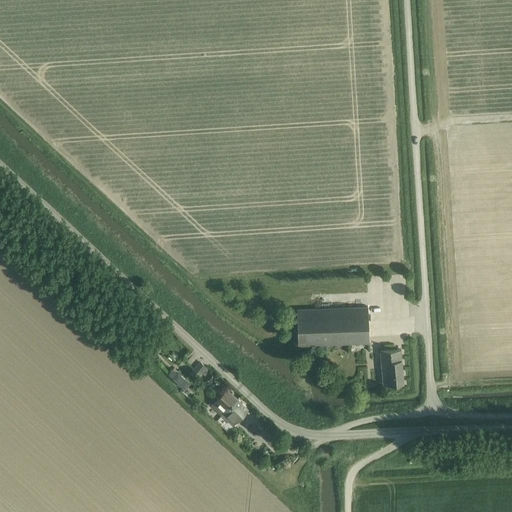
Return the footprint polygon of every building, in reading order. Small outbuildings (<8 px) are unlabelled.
[(369,343),(368,307),(297,310),(298,346),(369,343)] [(380,350),(383,385),(404,383),(401,349),(380,350)] [(201,363),(193,370),(198,375),(202,371),(205,374),(209,370),(201,363)] [(182,379),(189,372),(181,364),(174,371),(182,379)] [(177,383),(178,382),(185,389),(188,385),(181,379),(172,371),(168,375),(177,383)] [(211,405),(222,415),(237,399),(227,389),(211,405)] [(237,399),(222,415),(232,425),(248,409),(237,399)] [(268,441),(276,449),(282,442),(274,435),(268,441)]
